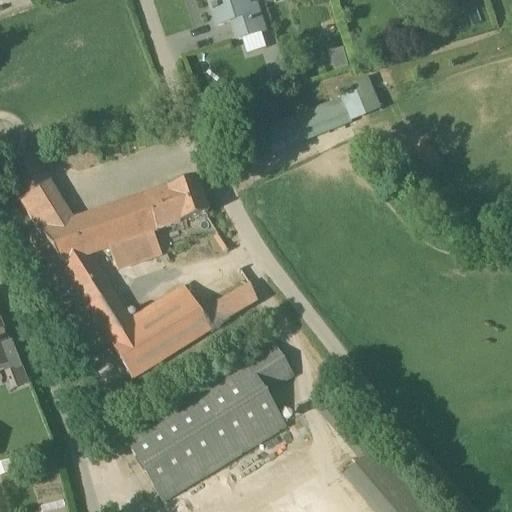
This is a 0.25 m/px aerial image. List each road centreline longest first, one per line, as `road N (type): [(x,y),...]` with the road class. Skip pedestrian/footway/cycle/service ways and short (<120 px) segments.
road 1 (residential): [(474,511),(266,263),(178,100),(144,0)]
road 2 (residential): [(87,511),(58,402),(0,275)]
